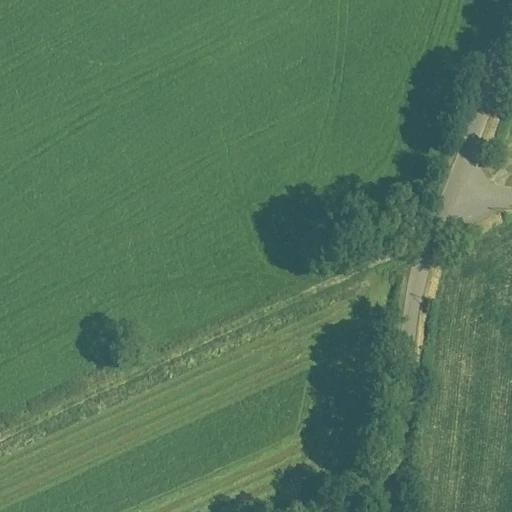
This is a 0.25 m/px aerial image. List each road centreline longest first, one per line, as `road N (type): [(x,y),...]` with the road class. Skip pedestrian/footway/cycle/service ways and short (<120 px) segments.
road 1 (residential): [(387,511),(413,290),(457,195)]
road 2 (residential): [(457,195),(511,22)]
